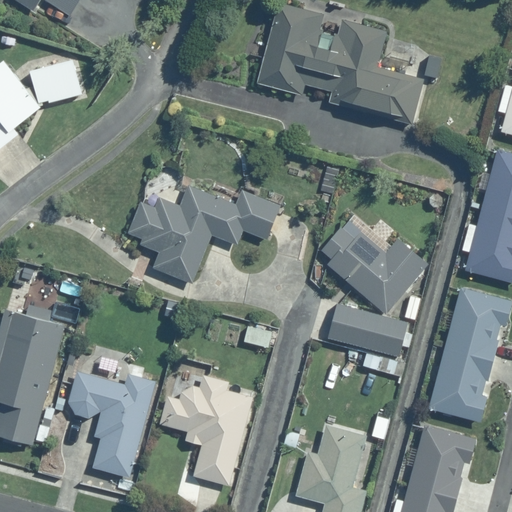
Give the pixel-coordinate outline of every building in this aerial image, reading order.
[(75,0),(17,0),(32,8),(36,0),(44,0),(68,13),(75,0)] [(278,2),(257,82),(303,93),(305,83),(332,89),(329,102),(411,121),(421,78),(377,68),(387,28),(345,19),(341,35),(320,30),(324,12),(278,2)] [(443,57),(429,54),(424,75),(438,78),(443,57)] [(74,61),(30,71),(34,85),(30,88),(3,58),(0,60),(0,120),(7,128),(4,131),(0,126),(0,149),(18,133),(13,128),(42,103),(81,94),(74,61)] [(511,90),(500,133),(511,136),(511,90)] [(511,156),(496,152),(480,211),(511,219),(511,156)] [(159,252),(153,267),(192,282),(210,233),(238,244),(244,230),(266,238),(279,204),(242,189),(237,203),(188,184),(180,204),(160,196),(156,207),(141,201),(129,232),(144,238),(142,245),(159,252)] [(464,272),(511,286),(511,219),(480,211),(464,272)] [(333,258),(328,264),(387,312),(427,263),(398,239),(391,248),(352,217),(345,226),(342,224),(322,249),(333,258)] [(511,304),(460,290),(445,349),(494,363),(499,345),(497,344),(501,328),(507,329),(511,310),(511,304)] [(418,319),(422,296),(410,294),(406,316),(418,319)] [(31,303),(27,315),(4,308),(0,323),(0,400),(1,401),(0,403),(0,434),(33,443),(64,325),(51,321),(54,310),(31,303)] [(336,305),(328,337),(399,354),(407,322),(336,305)] [(249,323),(245,340),(270,347),(275,329),(249,323)] [(428,411),(480,425),(487,402),(481,401),(485,383),(489,384),(494,363),(445,349),(428,411)] [(101,439),(94,466),(133,477),(158,383),(129,375),(126,385),(78,372),(67,411),(92,417),(95,407),(103,409),(96,437),(101,439)] [(202,445),(193,474),(230,485),(257,392),(229,384),(231,380),(204,372),(200,387),(188,383),(186,391),(182,390),(180,398),(169,395),(161,422),(187,429),(184,439),(202,445)] [(325,503),(322,511),(362,511),(369,489),(353,485),(366,436),(326,425),(318,453),(306,449),(293,495),(325,503)] [(425,431),(409,489),(459,503),(464,485),(461,484),(466,468),(471,469),(478,445),(425,431)] [(402,511),(456,511),(459,503),(409,489),(402,511)]
